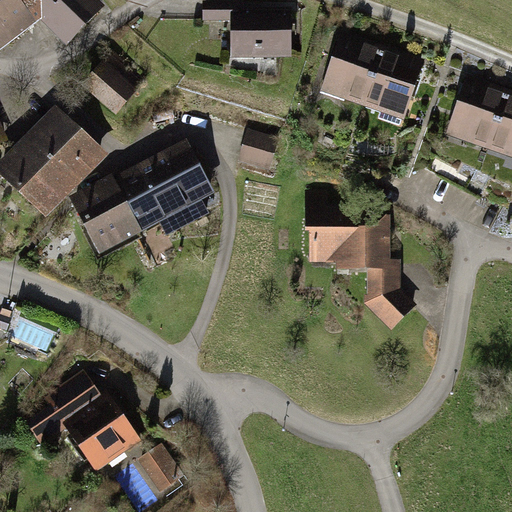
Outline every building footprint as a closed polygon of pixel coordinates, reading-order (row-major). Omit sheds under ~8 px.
[(16,0),(2,0),(0,2),(0,46),(35,18),(36,20),(42,17),(69,43),(98,13),(94,9),(98,6),(92,0),(68,0),(63,7),(57,0),(39,0),(40,1),(34,6),(29,0),(23,0),(19,4),(16,0)] [(235,4),(206,4),(206,20),(234,20),(234,58),(289,58),(290,11),(235,11),(235,4)] [(347,96),(365,102),(383,51),(370,47),(365,42),(344,35),(328,83),(344,89),(347,96)] [(383,51),(366,102),(384,109),(380,119),(402,127),(424,62),(403,55),(396,56),(383,51)] [(105,67),(89,87),(120,112),(136,93),(105,67)] [(472,140),(491,146),(508,95),(495,91),(491,86),(469,79),(453,127),(469,133),(472,140)] [(511,96),(508,95),(491,146),(509,153),(511,151),(511,96)] [(0,178),(42,220),(107,154),(62,110),(0,172),(0,178)] [(279,139),(249,131),(241,161),(270,169),(279,139)] [(189,143),(118,180),(145,230),(161,222),(169,237),(211,215),(203,200),(215,194),(189,143)] [(145,230),(118,180),(76,202),(103,252),(145,230)] [(306,225),(310,225),(310,263),(337,263),(337,271),(370,271),(370,279),(383,279),(383,292),(370,305),(392,329),(417,307),(397,286),(401,282),(401,265),(388,265),(387,219),(372,219),(360,204),(343,204),(343,200),(306,201),(306,225)] [(48,400),(54,407),(32,422),(46,442),(66,429),(96,473),(142,441),(114,400),(108,404),(87,373),(48,400)] [(184,478),(163,446),(141,461),(162,492),(184,478)]
